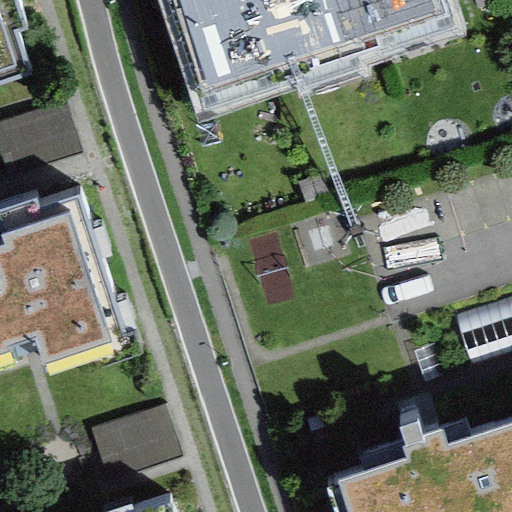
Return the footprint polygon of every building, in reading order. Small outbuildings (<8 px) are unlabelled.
[(0,0),(0,84),(36,72),(12,0),(0,0)] [(440,0),(169,0),(203,105),(449,27),(440,0)] [(0,357),(43,344),(51,370),(134,343),(80,181),(0,206),(0,213),(7,234),(0,236),(0,357)] [(339,511),(511,511),(511,426),(331,487),(339,511)] [(180,511),(173,491),(113,511),(180,511)]
